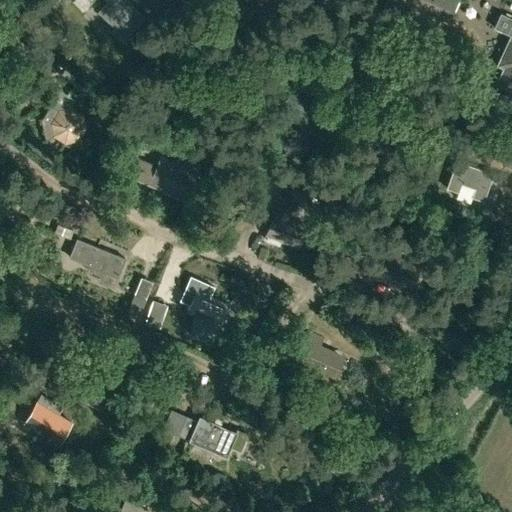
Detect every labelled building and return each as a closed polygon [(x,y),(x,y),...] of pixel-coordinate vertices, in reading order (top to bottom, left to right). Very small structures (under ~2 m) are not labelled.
[(108,0),(110,1),(100,11),(114,25),(110,29),(122,41),(145,18),(127,0),(108,0)] [(426,0),(454,12),(458,0),(426,0)] [(498,80),(511,86),(511,16),(500,11),(494,26),(511,34),(498,62),(505,65),(498,80)] [(57,71),(56,63),(45,65),(46,73),(57,71)] [(354,117),(293,92),(282,119),(343,144),(354,117)] [(58,109),(50,105),(41,119),(45,140),(53,134),(64,141),(77,138),(84,127),(82,114),(70,107),(58,109)] [(136,177),(186,198),(199,167),(180,159),(178,164),(164,158),(159,168),(143,161),(136,177)] [(457,160),(448,188),(459,192),(462,184),(475,189),(472,197),(484,201),(494,173),(457,160)] [(280,244),(282,239),(300,245),(306,226),(287,220),(294,200),(280,195),(266,233),(269,234),(267,240),(280,244)] [(125,258),(78,238),(70,257),(117,277),(125,258)] [(403,252),(390,247),(380,274),(414,286),(421,267),(401,260),(403,252)] [(219,323),(220,324),(228,306),(208,296),(211,289),(198,283),(188,307),(187,309),(199,314),(190,334),(210,343),(219,323)] [(132,293),(124,312),(135,317),(143,298),(132,293)] [(323,340),(310,334),(299,359),(332,374),(340,356),(320,347),(323,340)] [(244,351),(237,342),(225,350),(232,359),(244,351)] [(187,383),(192,371),(181,366),(176,378),(187,383)] [(89,403),(98,408),(108,388),(99,383),(90,401),(89,403)] [(40,396),(24,423),(48,437),(45,442),(56,448),(71,422),(56,414),(59,409),(49,403),(50,402),(40,396)] [(178,435),(226,455),(230,445),(240,449),(247,433),(237,429),(236,431),(199,416),(197,420),(186,416),(178,435)]
